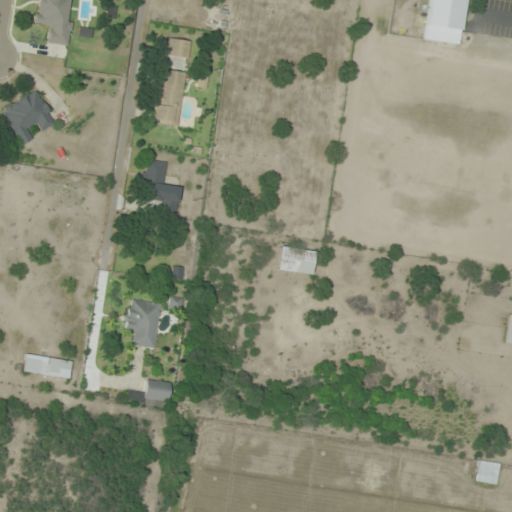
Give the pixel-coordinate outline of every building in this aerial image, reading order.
[(65,46),(73,0),(35,0),(32,23),(49,27),(47,43),(65,46)] [(428,0),(423,39),(456,44),(462,0),(428,0)] [(189,41),(168,37),(165,55),(186,59),(189,41)] [(150,124),(177,127),(184,72),(157,69),(150,124)] [(0,108),(19,146),(33,139),(28,129),(37,125),(40,131),(54,125),(37,89),(0,107),(0,108)] [(160,201),(158,213),(174,216),(178,187),(162,184),(165,162),(146,159),(140,198),(160,201)] [(313,251),(278,248),(276,270),(310,273),(313,251)] [(180,268),(172,267),(171,278),(179,279),(180,268)] [(152,349),(159,304),(126,299),(121,332),(132,333),(130,345),(152,349)] [(67,378),(70,361),(24,354),(21,372),(67,378)] [(168,382),(144,381),(143,390),(129,390),(128,401),(167,403),(168,382)] [(498,464),(478,461),(475,480),(495,484),(498,464)]
